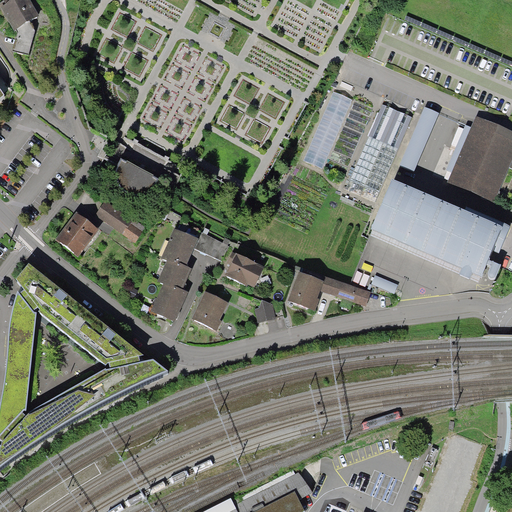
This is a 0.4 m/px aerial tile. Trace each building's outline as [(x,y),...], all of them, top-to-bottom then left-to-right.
[(4,0),(7,4),(1,7),(15,31),(17,30),(18,33),(14,51),(28,55),(35,31),(29,20),(38,15),(29,0),(13,0),(4,0)] [(351,101),(334,94),(305,161),(322,168),(351,101)] [(412,117),(382,105),(346,189),(376,202),(412,117)] [(438,114),(425,109),(400,165),(414,171),(438,114)] [(511,161),(511,132),(477,117),(472,128),(452,173),(448,182),(495,202),(509,168),(511,161)] [(445,170),(452,173),(472,128),(466,125),(445,170)] [(152,190),(158,180),(122,160),(117,169),(119,183),(128,193),(137,195),(152,190)] [(501,228),(392,181),(369,236),(478,282),(489,256),(501,228)] [(105,201),(95,216),(135,243),(146,227),(135,219),(134,220),(105,201)] [(76,213),(56,240),(79,256),(99,229),(76,213)] [(194,249),(198,241),(175,230),(163,258),(168,261),(158,282),(164,284),(151,313),(176,324),(190,294),(183,291),(193,270),(186,267),(194,249)] [(198,241),(194,249),(222,262),(228,247),(201,234),(198,241)] [(227,264),(231,266),(226,277),(248,288),(249,285),(254,288),(263,269),(257,266),(258,264),(232,252),(227,264)] [(0,407),(0,441),(2,444),(0,447),(0,469),(53,432),(114,398),(166,374),(153,363),(141,365),(140,362),(139,359),(143,357),(109,331),(61,292),(29,266),(16,281),(20,286),(17,295),(10,323),(7,366),(0,407)] [(293,288),(289,301),(315,311),(319,300),(318,300),(321,292),(366,308),(372,292),(325,277),(323,282),(299,273),(293,288)] [(374,286),(397,293),(399,284),(376,278),(374,286)] [(192,319),(217,331),(222,322),(220,321),(229,303),(206,292),(197,310),(192,319)] [(254,309),(257,322),(276,318),(273,304),(261,301),(259,308),(254,309)] [(432,447),(426,463),(431,465),(438,450),(432,447)] [(234,496),(204,511),(303,511),(308,510),(302,499),(315,492),(295,469),(234,496)]
